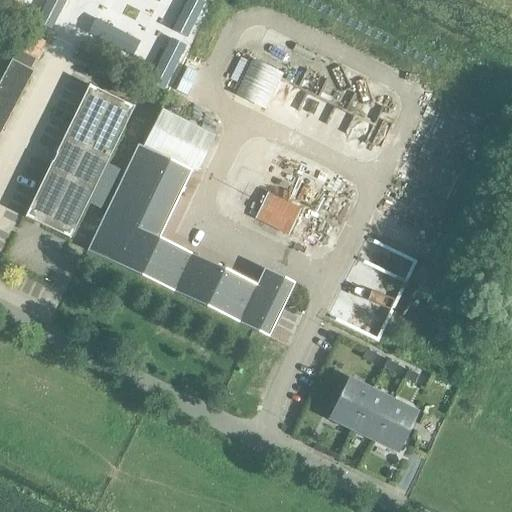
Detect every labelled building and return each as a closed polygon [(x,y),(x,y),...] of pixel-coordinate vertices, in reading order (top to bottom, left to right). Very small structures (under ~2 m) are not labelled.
[(48,0),(37,23),(51,30),(66,0),(48,0)] [(200,0),(188,0),(172,31),(187,38),(205,3),(200,0)] [(96,19),(88,33),(91,35),(132,57),(140,42),(113,28),(105,24),(96,19)] [(25,31),(15,48),(18,50),(27,54),(28,55),(35,59),(37,60),(46,43),(25,31)] [(152,78),(149,84),(163,91),(166,85),(175,68),(184,51),(186,46),(172,39),(169,44),(161,61),(152,78)] [(18,50),(12,60),(30,70),(35,59),(28,55),(27,54),(18,50)] [(12,60),(0,82),(0,134),(34,72),(30,70),(12,60)] [(52,163),(25,218),(34,222),(42,226),(70,240),(134,108),(89,85),(64,137),(62,142),(56,154),(52,163)] [(161,110),(142,147),(192,170),(197,173),(215,137),(161,110)] [(282,308),(294,284),(269,272),(261,288),(159,239),(192,170),(142,147),(138,145),(88,251),(263,335),(269,322),(274,325),(275,324),(282,308)] [(290,232),(302,208),(268,192),(257,216),(290,232)] [(366,350),(362,358),(372,363),(376,355),(366,350)] [(383,368),(383,369),(393,374),(393,373),(397,365),(387,360),(383,368)] [(404,378),(404,379),(414,384),(414,383),(418,375),(408,370),(404,378)] [(332,410),(331,412),(334,413),(331,418),(341,423),(340,425),(342,426),(343,424),(352,428),(351,431),(352,431),(371,393),(349,382),(347,387),(344,386),(343,387),(346,389),(339,402),(336,401),(336,402),(339,404),(335,411),(332,410)] [(371,393),(352,431),(353,431),(354,429),(373,439),(372,441),(373,442),(392,403),(371,393)] [(392,403),(373,442),(374,442),(375,440),(384,444),(383,447),(385,447),(386,445),(396,450),(399,445),(401,446),(402,445),(399,443),(403,436),(406,437),(406,435),(404,434),(411,421),(413,422),(414,420),(411,419),(414,414),(392,403)]
